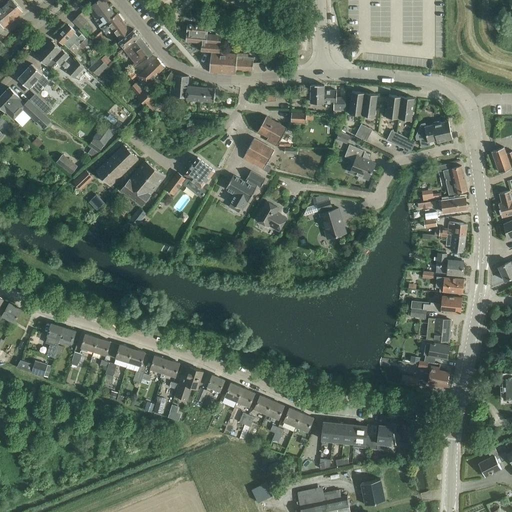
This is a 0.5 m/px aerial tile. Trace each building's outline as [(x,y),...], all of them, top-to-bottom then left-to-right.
[(0,0),(0,12),(3,11),(10,20),(21,11),(12,0),(8,0),(5,3),(2,0),(0,0)] [(98,12),(105,21),(116,14),(105,0),(98,0),(92,4),(98,12)] [(0,21),(4,26),(10,20),(3,11),(0,12),(0,21)] [(116,14),(105,21),(99,25),(109,38),(117,32),(121,37),(131,30),(118,12),(116,14)] [(73,21),(80,28),(88,20),(81,13),(73,21)] [(79,44),(86,38),(82,33),(79,36),(75,32),(76,31),(68,24),(57,37),(64,44),(65,43),(69,47),(75,41),(79,44)] [(201,50),(212,51),(220,51),(221,37),(207,36),(208,25),(188,24),(186,41),(202,42),(201,50)] [(134,28),(127,35),(120,40),(125,47),(132,41),(140,35),(134,28)] [(140,36),(132,42),(124,48),(138,65),(153,52),(140,36)] [(86,38),(79,44),(83,48),(90,41),(86,37),(86,38)] [(37,56),(44,63),(46,65),(47,64),(49,66),(55,59),(60,64),(69,55),(60,46),(52,40),(37,56)] [(76,62),(67,71),(75,78),(85,67),(78,60),(75,57),(77,55),(72,51),(69,55),(76,62)] [(220,51),(212,51),(210,72),(236,74),(236,70),(253,71),(254,57),(249,56),(249,54),(239,53),(220,51)] [(79,53),(76,58),(82,62),(85,58),(79,53)] [(96,61),(104,70),(108,65),(100,57),(96,61)] [(158,57),(150,64),(139,74),(146,83),(158,73),(166,66),(158,57)] [(90,66),(98,75),(104,70),(96,61),(90,66)] [(30,98),(47,114),(53,108),(40,92),(50,81),(43,74),(44,74),(40,70),(33,63),(19,78),(28,87),(29,87),(36,93),(30,98)] [(166,79),(175,85),(176,74),(171,71),(166,79)] [(175,95),(187,96),(188,85),(189,75),(176,74),(175,85),(171,84),(171,94),(175,94),(175,95)] [(131,87),(138,95),(143,91),(136,83),(131,87)] [(311,101),(324,102),(324,89),(325,89),(325,84),(312,84),(311,101)] [(188,85),(187,96),(187,97),(215,100),(216,87),(188,85)] [(9,87),(0,96),(0,105),(5,110),(5,111),(8,114),(9,113),(14,118),(15,118),(24,108),(32,116),(44,127),(51,120),(30,99),(26,103),(19,97),(20,97),(9,87)] [(156,95),(148,87),(138,97),(148,108),(153,104),(150,101),(156,95)] [(333,112),(345,113),(346,97),(339,97),(339,100),(337,100),(337,90),(325,89),(324,89),(324,102),(334,102),(333,112)] [(350,112),(362,113),(365,92),(352,90),(350,112)] [(362,113),(375,115),(378,94),(365,92),(362,113)] [(386,115),(399,117),(402,96),(389,94),(386,115)] [(399,117),(412,119),(415,97),(402,96),(399,117)] [(314,115),(307,114),(307,113),(292,112),(291,122),(306,123),(306,119),(314,119),(314,115)] [(268,136),(266,140),(277,146),(287,127),(266,116),(258,131),(268,136)] [(427,135),(420,137),(422,147),(431,145),(430,141),(437,139),(438,142),(453,139),(449,120),(441,122),(439,120),(434,122),(432,124),(425,125),(427,135)] [(361,123),(358,129),(370,135),(373,129),(361,123)] [(4,131),(9,137),(15,130),(10,125),(4,131)] [(106,129),(98,141),(104,145),(112,134),(106,129)] [(358,129),(355,135),(367,141),(370,135),(358,129)] [(351,135),(340,130),(337,138),(347,143),(351,135)] [(387,140),(392,142),(397,132),(392,130),(387,140)] [(392,142),(400,146),(405,136),(397,132),(392,142)] [(400,146),(405,148),(410,138),(405,136),(400,146)] [(89,144),(99,152),(104,145),(98,141),(93,138),(89,144)] [(252,162),(263,168),(269,172),(272,167),(265,164),(274,148),(255,138),(246,152),(243,158),(252,163),(252,162)] [(124,143),(117,151),(97,171),(111,185),(132,165),(139,158),(124,143)] [(353,164),(353,165),(350,171),(369,178),(372,171),(373,172),(376,163),(361,157),(364,149),(350,144),(345,156),(352,159),(351,161),(353,164)] [(511,150),(507,153),(504,146),(492,150),(500,172),(511,167),(511,150)] [(62,154),(57,161),(71,173),(77,165),(62,154)] [(185,173),(193,179),(202,187),(215,170),(198,157),(185,173)] [(146,159),(140,167),(124,187),(144,203),(160,183),(166,175),(146,159)] [(444,170),(446,180),(450,194),(468,190),(462,165),(444,170)] [(73,181),(81,189),(93,177),(86,169),(73,181)] [(246,178),(234,172),(225,186),(234,190),(229,200),(243,208),(257,184),(260,186),(265,177),(251,169),(246,178)] [(166,188),(174,194),(186,178),(178,172),(166,188)] [(423,190),(424,200),(434,199),(433,189),(423,190)] [(502,202),(499,203),(502,217),(511,214),(511,193),(511,189),(499,192),(502,202)] [(329,196),(320,195),(315,197),(317,204),(312,206),(314,212),(319,210),(319,211),(332,207),(329,196)] [(466,196),(456,198),(442,200),(444,212),(468,209),(466,196)] [(256,218),(269,225),(279,230),(287,217),(277,211),(279,207),(267,200),(256,218)] [(130,218),(138,224),(147,213),(139,207),(130,218)] [(347,232),(339,207),(320,213),(328,238),(347,232)] [(182,211),(178,217),(185,222),(189,216),(182,211)] [(424,220),(425,227),(437,225),(436,218),(424,220)] [(441,236),(447,237),(448,237),(448,233),(466,235),(467,223),(449,221),(449,228),(440,227),(440,229),(442,230),(441,236)] [(452,250),(454,251),(464,252),(466,235),(448,233),(448,237),(447,237),(446,245),(452,246),(452,250)] [(448,273),(453,274),(463,274),(464,260),(449,259),(447,259),(447,253),(437,252),(436,264),(449,265),(448,273)] [(511,260),(499,266),(505,280),(511,277),(511,260)] [(440,291),(453,292),(463,293),(465,278),(455,277),(438,275),(436,285),(441,286),(440,291)] [(435,311),(452,312),(461,313),(463,297),(441,295),(441,302),(431,301),(431,304),(424,303),(424,309),(435,310),(435,311)] [(0,320),(3,315),(15,322),(22,309),(10,302),(6,309),(1,307),(0,309),(0,320)] [(427,329),(427,339),(433,339),(439,340),(449,341),(451,319),(441,318),(429,317),(427,329)] [(47,354),(55,357),(58,344),(60,338),(64,326),(52,322),(49,332),(46,342),(50,343),(47,354)] [(64,326),(60,338),(73,342),(76,330),(64,326)] [(82,346),(94,350),(98,337),(86,333),(82,346)] [(94,350),(95,350),(93,355),(100,357),(101,352),(107,354),(111,341),(98,337),(94,350)] [(424,360),(425,361),(435,362),(436,357),(448,359),(451,345),(430,341),(430,345),(427,344),(424,360)] [(121,343),(116,357),(129,361),(133,347),(121,343)] [(58,344),(54,358),(59,360),(64,346),(58,344)] [(129,361),(127,367),(137,370),(136,376),(134,380),(141,382),(142,378),(144,372),(147,363),(142,361),(146,351),(133,347),(129,361)] [(75,351),(72,360),(71,363),(78,365),(79,362),(80,362),(83,353),(75,351)] [(151,368),(163,372),(168,358),(155,354),(151,368)] [(410,361),(418,363),(418,362),(427,364),(428,362),(420,360),(420,357),(411,355),(410,361)] [(168,358),(163,372),(176,376),(180,362),(168,358)] [(32,371),(44,375),(49,376),(52,365),(36,360),(32,371)] [(108,367),(106,373),(113,376),(117,364),(110,362),(108,367)] [(429,372),(425,371),(423,380),(428,381),(428,382),(447,385),(450,372),(439,370),(440,367),(430,365),(429,372)] [(175,395),(188,399),(192,386),(198,388),(204,371),(191,366),(186,382),(180,380),(175,395)] [(141,382),(139,388),(147,390),(152,375),(144,372),(142,378),(141,382)] [(213,374),(209,383),(208,385),(220,390),(221,388),(225,379),(213,374)] [(401,383),(417,387),(420,378),(403,374),(401,383)] [(226,395),(238,400),(243,387),(231,382),(227,391),(226,395)] [(207,389),(201,386),(196,398),(202,401),(207,389)] [(243,387),(238,400),(249,406),(251,401),(255,392),(243,387)] [(255,408),(267,413),(273,399),(261,394),(255,408)] [(273,399),(267,413),(279,418),(285,404),(273,399)] [(220,402),(217,408),(221,410),(223,410),(226,404),(220,402)] [(285,421),(283,426),(294,431),(296,425),(302,412),(290,407),(284,420),(285,421)] [(245,423),(245,424),(249,414),(244,412),(240,421),(235,420),(232,428),(236,430),(233,437),(238,439),(245,423)] [(314,417),(302,412),(296,425),(308,430),(314,417)] [(245,424),(247,424),(241,437),(245,439),(250,426),(251,427),(255,416),(249,414),(245,424)] [(322,439),(334,440),(336,422),(324,421),(322,439)] [(346,424),(336,422),(334,440),(344,441),(346,424)] [(273,424),(266,439),(271,441),(275,432),(276,432),(278,426),(273,424)] [(355,442),(356,424),(346,424),(344,441),(355,442)] [(355,442),(354,446),(365,447),(371,448),(373,435),(367,434),(367,425),(356,424),(355,442)] [(371,448),(385,449),(385,443),(392,443),(396,443),(396,444),(397,444),(394,432),(394,433),(393,433),(393,426),(380,424),(378,435),(373,435),(371,448)] [(284,429),(278,426),(276,432),(273,438),(279,441),(284,429)] [(302,437),(299,443),(305,445),(308,439),(302,437)] [(417,449),(418,442),(418,440),(417,440),(406,439),(405,448),(406,448),(417,449)] [(505,467),(500,456),(495,447),(488,450),(491,456),(479,462),(486,476),(495,472),(505,467)] [(367,481),(361,483),(365,504),(376,502),(386,500),(381,478),(367,481)] [(252,489),(258,501),(273,494),(267,482),(252,489)] [(323,486),(297,491),(301,511),(351,511),(348,495),(341,496),(340,488),(324,492),(323,486)]
